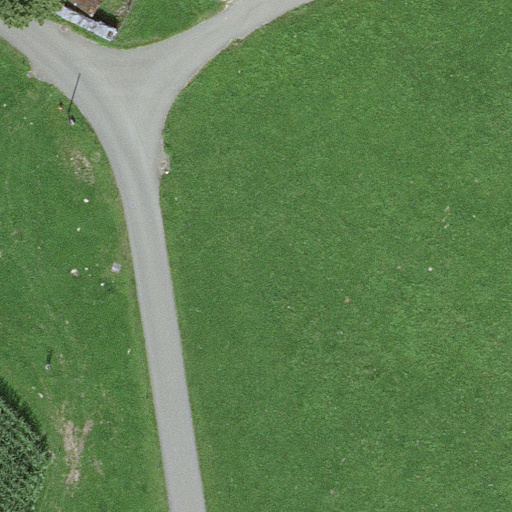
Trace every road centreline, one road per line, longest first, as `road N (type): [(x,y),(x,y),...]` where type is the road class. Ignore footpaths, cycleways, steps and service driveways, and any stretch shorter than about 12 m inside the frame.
road 1 (unclassified): [(143,147),(196,511)]
road 2 (unclassified): [(301,0),(218,35),(160,100),(143,147)]
road 3 (unclassified): [(143,147),(75,70),(0,12)]
